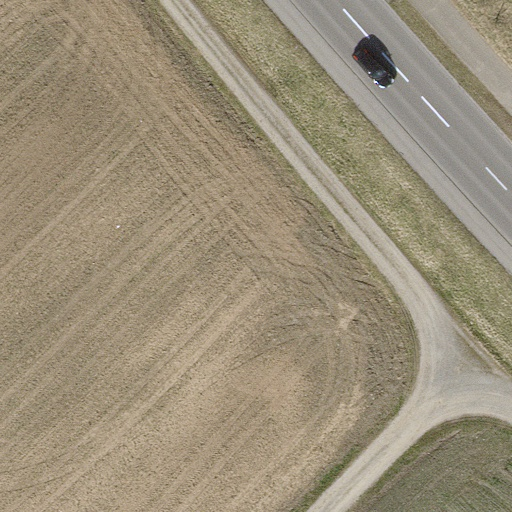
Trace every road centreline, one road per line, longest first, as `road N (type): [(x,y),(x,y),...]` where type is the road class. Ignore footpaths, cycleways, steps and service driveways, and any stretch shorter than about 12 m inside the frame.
road 1 (track): [(511,399),(469,359),(174,0)]
road 2 (tertiary): [(511,193),(339,0)]
road 3 (track): [(469,359),(318,511)]
